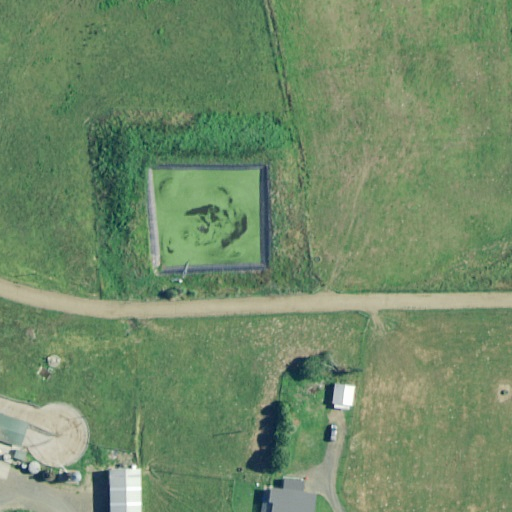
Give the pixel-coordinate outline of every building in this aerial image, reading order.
[(355,385),(334,383),(332,403),(352,406),(355,385)] [(326,407),(299,404),(294,457),(310,459),(311,452),(321,453),(326,407)] [(27,423),(0,413),(0,439),(20,446),(27,423)] [(29,451),(16,447),(12,459),(25,463),(29,451)] [(139,511),(140,469),(109,469),(109,511),(139,511)] [(302,480),(284,479),(284,489),(268,489),(267,511),(314,511),(315,493),(302,493),(302,480)]
